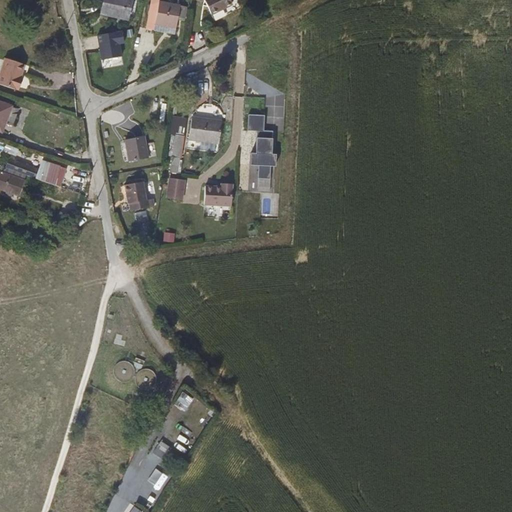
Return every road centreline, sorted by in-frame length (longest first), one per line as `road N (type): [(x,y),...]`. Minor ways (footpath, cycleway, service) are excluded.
road 1 (track): [(118,511),(179,390),(121,270),(107,261),(41,511)]
road 2 (residential): [(240,42),(85,114)]
road 3 (unclassified): [(240,42),(235,145),(201,182)]
road 4 (residential): [(85,114),(107,261)]
